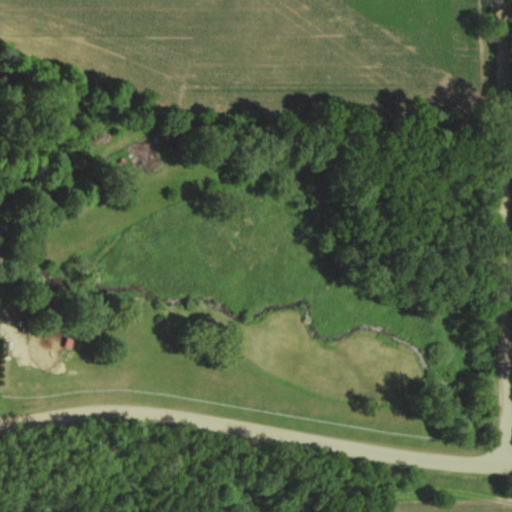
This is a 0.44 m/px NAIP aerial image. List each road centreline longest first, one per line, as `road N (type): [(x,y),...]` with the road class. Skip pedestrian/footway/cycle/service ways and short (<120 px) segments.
road 1 (residential): [(0,424),(87,411),(144,413),(362,452),(511,465)]
road 2 (residential): [(507,465),(502,0)]
